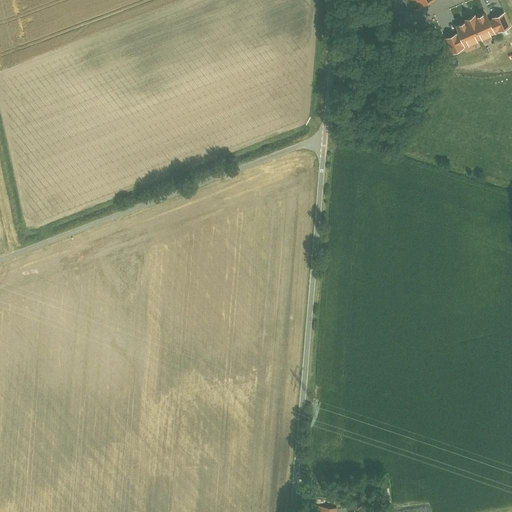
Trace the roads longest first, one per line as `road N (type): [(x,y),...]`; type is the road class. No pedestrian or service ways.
road 1 (unclassified): [(295,511),(321,140)]
road 2 (unclassified): [(321,140),(0,265)]
road 3 (unclassified): [(321,140),(336,0)]
